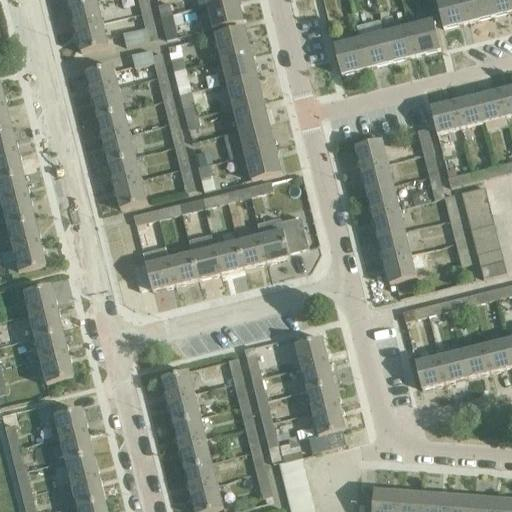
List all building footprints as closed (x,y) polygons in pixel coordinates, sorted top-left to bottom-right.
[(98,3),(97,0),(67,0),(70,10),(98,3)] [(148,0),(138,0),(142,16),(152,14),(148,0)] [(237,0),(205,0),(208,8),(238,1),(237,0)] [(469,26),(462,0),(448,0),(436,3),(443,32),(469,26)] [(488,0),(462,0),(469,26),(493,20),(488,0)] [(511,0),(488,0),(493,20),(511,14),(511,0)] [(238,1),(208,8),(214,33),(244,25),(238,1)] [(98,3),(70,10),(76,33),(104,26),(98,3)] [(162,20),(172,17),(170,6),(159,9),(162,20)] [(158,38),(152,14),(142,16),(145,29),(148,41),(158,38)] [(172,17),(162,20),(164,31),(175,28),(172,17)] [(408,30),(416,60),(440,53),(433,24),(408,30)] [(109,49),(104,26),(76,33),(82,56),(109,49)] [(148,41),(145,29),(124,33),(126,45),(148,41)] [(408,30),(384,36),(391,66),(416,60),(408,30)] [(222,63),(251,56),(245,32),(216,39),(222,63)] [(384,36),(360,42),(367,72),(391,66),(384,36)] [(210,38),(201,39),(204,60),(213,58),(210,38)] [(335,48),(342,78),(367,72),(360,42),(335,48)] [(159,83),(169,80),(163,57),(153,60),(151,52),(132,56),(135,68),(154,64),(159,83)] [(257,80),(251,56),(222,63),(228,87),(257,80)] [(175,75),(186,72),(183,61),(172,64),(175,75)] [(205,110),(224,108),(218,63),(199,66),(205,110)] [(92,99),(120,92),(114,69),(87,76),(92,99)] [(189,83),(186,72),(175,75),(178,86),(189,83)] [(169,80),(159,83),(164,105),(174,103),(169,80)] [(257,80),(228,87),(234,111),(263,104),(257,80)] [(511,120),(511,90),(499,94),(506,122),(511,120)] [(126,115),(120,92),(92,99),(98,122),(126,115)] [(506,122),(499,94),(476,99),(483,127),(506,122)] [(476,99),(454,105),(461,133),(483,127),(476,99)] [(174,103),(164,105),(170,128),(180,125),(174,103)] [(269,128),(263,104),(234,111),(240,135),(269,128)] [(129,128),(158,123),(154,105),(125,111),(129,128)] [(431,111),(436,130),(438,139),(461,133),(454,105),(431,111)] [(0,134),(11,132),(5,109),(0,110),(0,134)] [(187,122),(198,120),(195,109),(184,112),(187,122)] [(126,115),(98,122),(104,144),(131,137),(126,115)] [(198,120),(187,122),(190,133),(201,131),(198,120)] [(180,125),(170,128),(175,150),(185,148),(180,125)] [(269,128),(240,135),(225,139),(231,163),(246,159),(275,152),(269,128)] [(0,158),(16,155),(11,132),(0,134),(0,158)] [(427,132),(417,135),(423,158),(433,156),(427,132)] [(131,137),(104,144),(109,167),(137,160),(131,137)] [(360,174),(387,167),(381,143),(354,150),(360,174)] [(191,171),(185,148),(175,150),(181,173),(191,171)] [(281,177),(275,152),(246,159),(252,184),(281,177)] [(0,182),(22,177),(16,155),(0,158),(0,182)] [(210,156),(198,160),(200,170),(213,167),(210,156)] [(438,178),(433,156),(423,158),(428,181),(438,178)] [(137,160),(109,167),(115,189),(142,182),(137,160)] [(511,165),(494,170),(496,180),(511,176),(511,165)] [(393,190),(387,167),(360,174),(366,197),(393,190)] [(213,179),(210,168),(199,171),(202,182),(213,179)] [(494,170),(471,176),(474,186),(496,180),(494,170)] [(191,171),(181,173),(187,197),(197,194),(191,171)] [(174,172),(161,175),(164,190),(177,187),(174,172)] [(474,186),(471,176),(448,182),(450,192),(474,186)] [(28,200),(22,177),(0,182),(0,206),(0,207),(28,200)] [(438,178),(428,181),(434,204),(444,201),(438,178)] [(148,206),(142,182),(115,189),(121,213),(148,206)] [(271,185),(248,191),(250,200),(274,195),(271,185)] [(393,190),(366,197),(371,219),(398,213),(393,190)] [(248,191),(226,196),(228,206),(250,200),(248,191)] [(464,209),(488,203),(485,191),(461,197),(464,209)] [(419,207),(428,205),(426,195),(416,197),(419,207)] [(226,196),(204,202),(206,212),(228,206),(226,196)] [(449,224),(459,221),(454,199),(444,201),(449,224)] [(28,200),(0,207),(6,230),(33,223),(28,200)] [(206,212),(204,202),(181,208),(184,217),(206,212)] [(491,215),(488,203),(464,209),(467,221),(491,215)] [(181,208),(158,213),(160,223),(184,217),(181,208)] [(160,223),(158,213),(134,219),(137,229),(160,223)] [(404,235),(398,213),(371,219),(377,242),(404,235)] [(491,215),(467,221),(470,233),(494,227),(491,215)] [(459,221),(449,224),(455,247),(465,244),(459,221)] [(39,245),(33,223),(6,230),(11,252),(39,245)] [(260,239),(267,267),(290,261),(289,257),(310,252),(302,223),(282,228),(281,224),(258,231),(260,239)] [(494,227),(470,233),(474,246),(497,240),(494,227)] [(410,258),(404,235),(377,242),(383,265),(410,258)] [(267,267),(260,239),(238,245),(244,272),(267,267)] [(222,278),(215,251),(213,240),(190,246),(193,256),(199,284),(222,278)] [(497,240),(474,246),(477,258),(500,252),(497,240)] [(471,268),(465,244),(455,247),(461,270),(471,268)] [(39,245),(11,252),(12,253),(1,255),(3,267),(6,266),(8,277),(17,274),(17,276),(45,269),(39,245)] [(238,245),(215,251),(222,278),(244,272),(238,245)] [(177,289),(170,262),(168,252),(144,258),(146,268),(134,271),(140,293),(152,290),(153,295),(177,289)] [(503,265),(500,252),(477,258),(480,271),(503,265)] [(199,284),(193,256),(170,262),(177,289),(199,284)] [(410,258),(383,265),(389,288),(416,281),(413,270),(425,267),(422,256),(410,259),(410,258)] [(506,277),(503,265),(480,271),(483,283),(506,277)] [(511,299),(511,288),(494,293),(497,304),(511,299)] [(28,319),(55,312),(50,289),(22,296),(28,319)] [(494,293),(471,299),(474,309),(497,304),(494,293)] [(14,294),(3,298),(10,318),(21,315),(14,294)] [(474,309),(471,299),(449,305),(451,315),(474,309)] [(451,315),(449,305),(426,310),(429,321),(451,315)] [(429,321),(426,310),(403,316),(405,327),(429,321)] [(55,312),(28,319),(34,341),(61,335),(55,312)] [(66,357),(61,335),(34,341),(39,364),(66,357)] [(302,371),(329,364),(323,341),(296,348),(302,371)] [(511,370),(511,364),(506,343),(484,348),(491,376),(511,370)] [(491,376),(484,348),(461,354),(468,382),(491,376)] [(252,384),(262,381),(255,351),(245,353),(252,384)] [(427,363),(415,366),(422,394),(446,388),(439,360),(437,353),(426,356),(427,363)] [(461,354),(439,360),(446,388),(468,382),(461,354)] [(66,357),(39,364),(45,387),(72,380),(66,357)] [(235,388),(245,386),(239,362),(229,365),(235,388)] [(32,363),(24,365),(29,385),(38,383),(32,363)] [(335,387),(329,364),(302,371),(307,394),(335,387)] [(169,405),(196,398),(190,374),(163,381),(169,405)] [(262,381),(252,384),(258,406),(268,404),(262,381)] [(245,386),(235,388),(241,411),(250,408),(245,386)] [(335,387),(307,394),(313,417),(340,410),(335,387)] [(196,398),(169,405),(174,427),(201,421),(196,398)] [(268,404),(258,406),(264,429),(273,427),(268,404)] [(29,409),(35,433),(47,430),(41,407),(29,409)] [(256,431),(250,408),(241,411),(246,433),(256,431)] [(340,410),(313,417),(318,438),(346,432),(340,410)] [(59,442),(86,436),(80,412),(53,419),(59,442)] [(207,443),(201,421),(174,427),(180,450),(207,443)] [(273,427),(264,429),(269,453),(279,450),(273,427)] [(10,454),(20,452),(14,428),(4,431),(10,454)] [(262,453),(256,431),(246,433),(252,456),(262,453)] [(346,432),(318,438),(309,441),(313,456),(346,448),(343,434),(346,434),(346,432)] [(86,436),(59,442),(64,465),(91,458),(86,436)] [(213,466),(207,443),(180,450),(186,472),(213,466)] [(279,450),(269,453),(273,469),(280,467),(283,467),(279,450)] [(20,452),(10,454),(16,477),(26,475),(20,452)] [(262,453),(252,456),(258,478),(267,476),(262,453)] [(91,458),(64,465),(70,488),(97,481),(91,458)] [(283,479),(306,473),(303,462),(283,467),(280,467),(283,479)] [(218,488),(213,466),(186,472),(191,495),(218,488)] [(309,485),(306,473),(283,479),(286,491),(309,485)] [(32,497),(26,475),(16,477),(22,500),(32,497)] [(273,500),(267,476),(258,478),(264,502),(273,500)] [(97,481),(70,488),(76,510),(103,503),(97,481)] [(312,497),(309,485),(286,491),(289,502),(312,497)] [(223,511),(224,511),(218,488),(191,495),(195,511),(223,511)] [(374,511),(399,511),(401,495),(376,493),(374,511)] [(424,511),(426,497),(401,495),(399,511),(424,511)] [(35,511),(32,497),(22,500),(24,511),(35,511)] [(312,497),(289,502),(290,511),(300,511),(315,508),(312,497)] [(426,497),(424,511),(449,511),(450,499),(426,497)] [(450,499),(449,511),(473,511),(475,501),(450,499)] [(498,511),(499,503),(475,501),(473,511),(498,511)] [(104,511),(103,503),(76,510),(75,511),(104,511)] [(511,511),(511,503),(499,503),(498,511),(511,511)]
